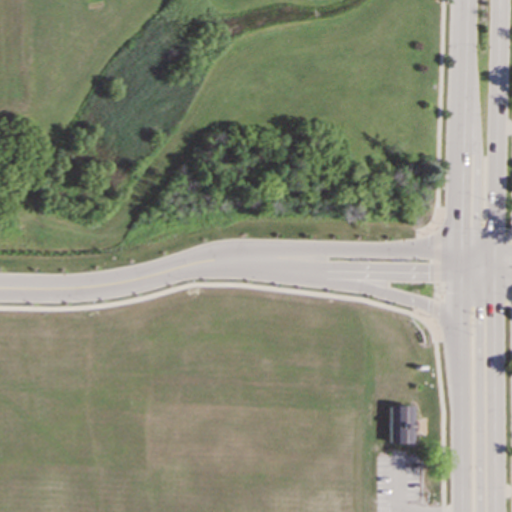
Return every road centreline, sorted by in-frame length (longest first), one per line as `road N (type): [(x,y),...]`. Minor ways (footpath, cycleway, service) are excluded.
road 1 (residential): [(0,287),(123,281),(261,255)]
road 2 (secondary): [(492,255),(498,0)]
road 3 (secondary): [(461,0),(457,252)]
road 4 (secondary): [(478,511),(475,276)]
road 5 (secondary): [(493,511),(492,277)]
road 6 (secondary): [(460,46),(477,154),(476,254)]
road 7 (residential): [(261,255),(301,271),(457,275)]
road 8 (residential): [(457,252),(261,255)]
road 9 (secondary): [(457,334),(458,511)]
road 10 (secondary): [(301,271),(428,305),(457,334)]
